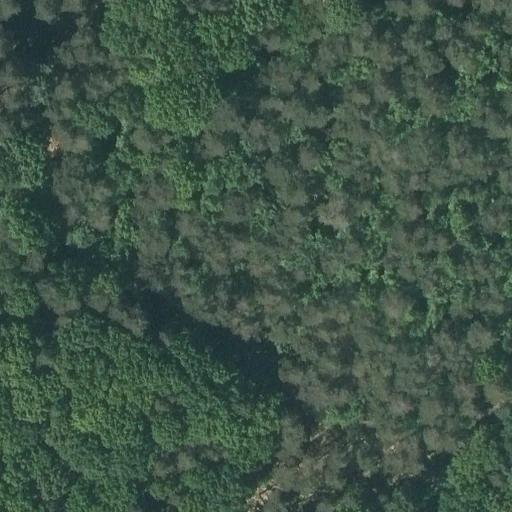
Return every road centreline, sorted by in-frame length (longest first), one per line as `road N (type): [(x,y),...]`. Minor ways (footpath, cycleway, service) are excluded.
road 1 (track): [(0,182),(469,511)]
road 2 (track): [(0,157),(315,0)]
